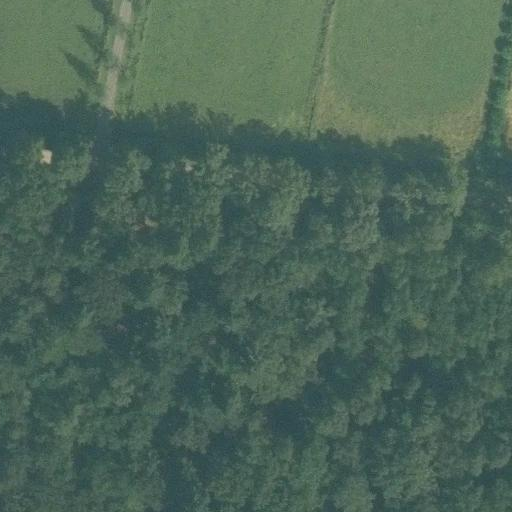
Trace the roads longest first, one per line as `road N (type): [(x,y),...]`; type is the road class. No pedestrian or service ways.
road 1 (track): [(245,511),(301,176)]
road 2 (track): [(0,147),(301,176)]
road 3 (track): [(301,176),(511,195)]
